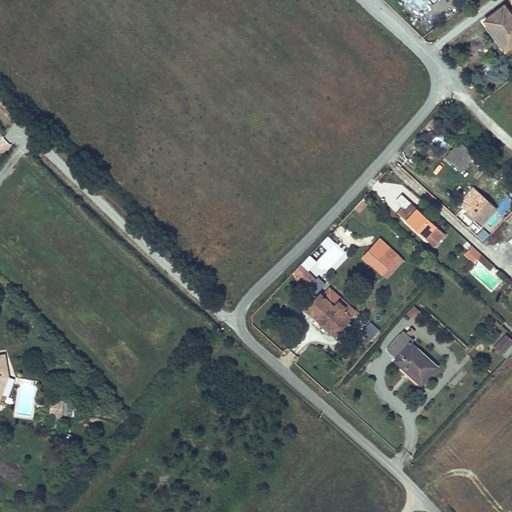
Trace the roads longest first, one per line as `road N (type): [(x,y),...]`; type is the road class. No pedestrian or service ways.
road 1 (unclassified): [(443,80),(414,124),(250,293),(239,320),(253,345),(434,511)]
road 2 (track): [(406,511),(469,458),(511,445)]
